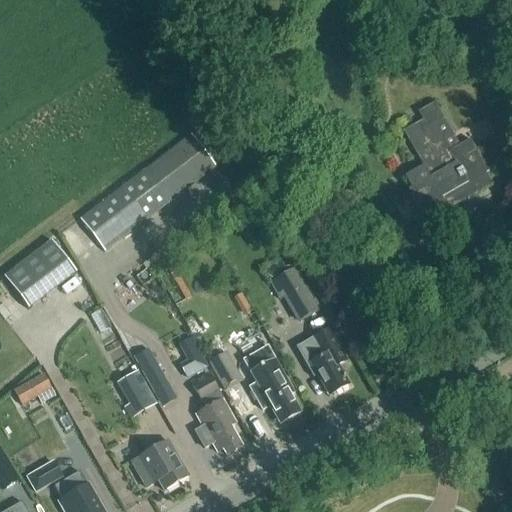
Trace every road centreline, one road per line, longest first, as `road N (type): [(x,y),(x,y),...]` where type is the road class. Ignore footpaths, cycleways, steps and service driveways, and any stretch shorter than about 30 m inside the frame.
road 1 (secondary): [(208,511),(511,345)]
road 2 (residential): [(0,212),(63,160),(70,144),(65,93),(38,0)]
